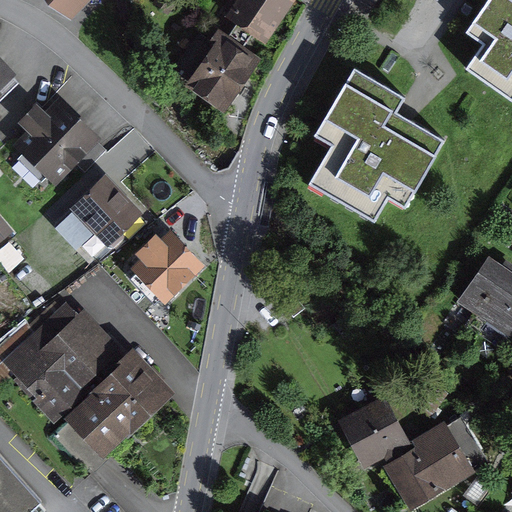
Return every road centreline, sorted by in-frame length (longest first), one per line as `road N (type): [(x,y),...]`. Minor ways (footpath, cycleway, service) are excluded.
road 1 (residential): [(246,208),(218,197),(76,54),(0,6)]
road 2 (tertiary): [(327,0),(275,91),(246,208)]
road 3 (tertiary): [(246,208),(205,415)]
road 4 (residential): [(205,415),(256,431),(347,511)]
